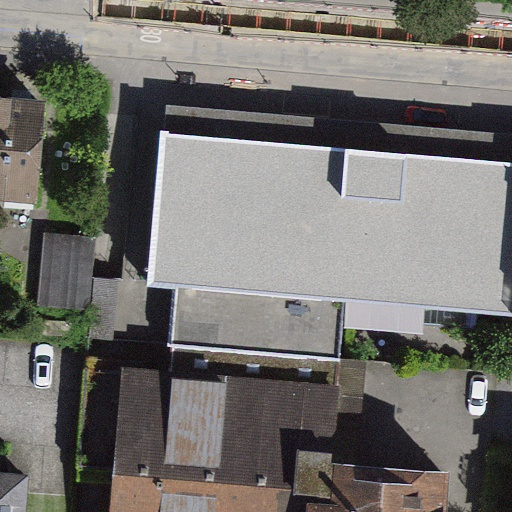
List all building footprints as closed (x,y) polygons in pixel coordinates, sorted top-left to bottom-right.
[(43,103),(0,99),(0,202),(33,206),(43,103)] [(401,306),(414,159),(155,137),(142,289),(176,292),(171,350),(343,365),(348,302),(401,306)] [(511,167),(414,159),(401,306),(511,316),(511,167)] [(85,305),(81,237),(47,239),(51,307),(85,305)] [(452,511),(456,473),(288,460),(286,491),(284,511),(452,511)] [(28,511),(32,478),(0,475),(0,511),(28,511)] [(284,511),(286,491),(110,478),(106,511),(284,511)]
